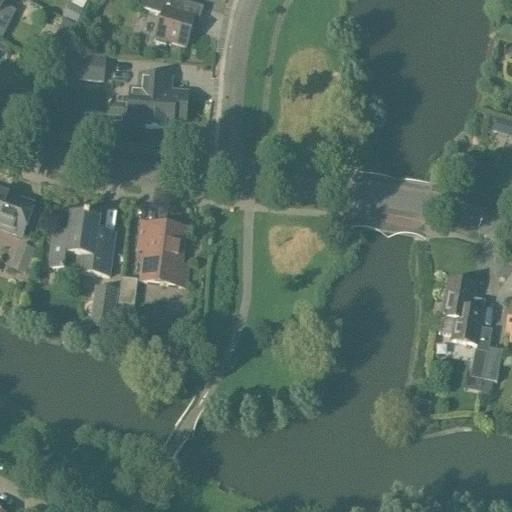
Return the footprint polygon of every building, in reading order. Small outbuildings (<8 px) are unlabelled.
[(0,0),(0,30),(6,33),(16,12),(3,6),(5,0),(0,0)] [(143,0),(140,10),(163,16),(156,39),(156,40),(155,44),(166,47),(167,43),(186,49),(195,21),(199,22),(203,9),(174,0),(143,0)] [(67,80),(103,83),(105,61),(69,58),(67,80)] [(41,75),(33,94),(47,99),(54,81),(41,75)] [(130,90),(127,128),(173,131),(174,124),(185,124),(188,94),(170,93),(171,79),(139,76),(138,90),(130,90)] [(500,131),(502,122),(493,119),(489,133),(494,134),(500,131)] [(0,192),(0,230),(22,238),(33,208),(2,196),(3,193),(0,192)] [(54,233),(49,271),(109,279),(115,235),(98,233),(100,221),(89,219),(90,218),(85,217),(85,219),(71,217),(68,235),(54,233)] [(138,251),(147,252),(143,283),(142,283),(142,284),(185,290),(188,268),(179,267),(184,231),(185,232),(185,230),(141,225),(138,251)] [(11,270),(27,276),(36,250),(19,244),(11,270)] [(122,280),(119,306),(134,308),(138,282),(122,280)] [(449,282),(442,319),(439,336),(440,337),(440,336),(452,338),(452,343),(477,347),(485,307),(473,305),(476,287),(449,282)] [(117,292),(97,289),(91,329),(111,331),(117,292)] [(488,354),(483,382),(497,385),(503,353),(489,350),(488,354)] [(488,354),(475,352),(470,380),(483,382),(488,354)]
